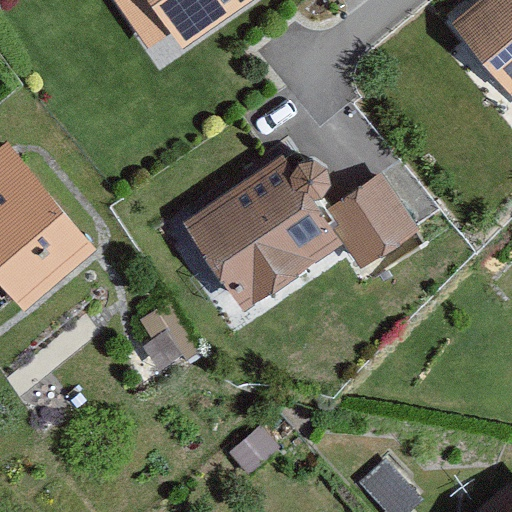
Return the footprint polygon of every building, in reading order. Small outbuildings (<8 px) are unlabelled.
[(159,0),(187,39),(243,0),(159,0)] [(511,0),(493,0),(467,22),(511,75),(511,0)] [(91,249),(9,148),(0,155),(0,260),(30,297),(91,249)] [(291,161),(196,220),(246,300),(351,234),(365,256),(407,230),(376,181),(325,213),(291,161)] [(511,511),(511,490),(487,511),(511,511)]
